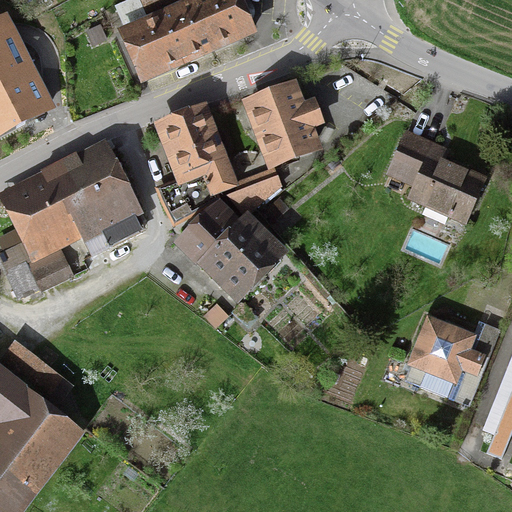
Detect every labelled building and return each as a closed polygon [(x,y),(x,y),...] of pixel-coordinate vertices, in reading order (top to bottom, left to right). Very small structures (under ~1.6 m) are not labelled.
[(252,30),(239,0),(208,0),(127,35),(145,77),(252,30)] [(144,0),(149,10),(173,0),(144,0)] [(3,21),(0,22),(0,133),(48,109),(3,21)] [(99,27),(87,32),(93,46),(105,40),(99,27)] [(273,177),(322,158),(314,138),(323,134),(313,108),(304,112),(296,92),(241,113),(266,176),(267,180),(273,177)] [(236,189),(206,113),(153,134),(179,199),(203,189),(211,208),(225,203),(239,197),(236,189)] [(461,224),(482,184),(429,156),(435,144),(409,131),(393,161),(422,176),(411,198),(461,224)] [(144,228),(100,148),(16,193),(42,242),(78,223),(95,254),(144,228)] [(277,197),(273,177),(267,180),(266,176),(236,189),(239,197),(225,203),(240,224),(277,197)] [(248,224),(240,232),(218,210),(174,255),(238,317),(290,264),(248,224)] [(0,265),(6,279),(30,267),(20,247),(0,257),(0,265)] [(70,276),(60,254),(30,267),(41,289),(70,276)] [(474,347),(427,328),(408,377),(455,395),(460,382),(477,389),(485,368),(469,362),(474,347)] [(0,422),(10,431),(0,443),(0,511),(8,511),(76,428),(0,367),(0,422)] [(511,440),(511,387),(486,453),(504,460),(511,440)]
